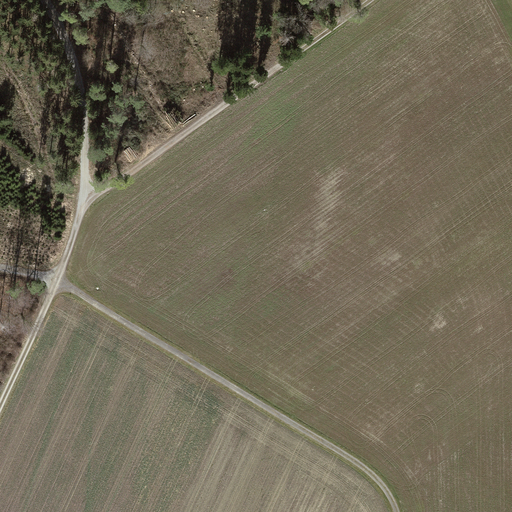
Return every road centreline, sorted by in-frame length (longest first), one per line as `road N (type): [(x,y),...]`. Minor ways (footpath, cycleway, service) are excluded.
road 1 (track): [(397,511),(360,461),(61,281),(0,267)]
road 2 (track): [(85,201),(366,0)]
road 3 (track): [(0,410),(61,281),(85,201)]
road 4 (track): [(85,201),(84,108),(47,0)]
